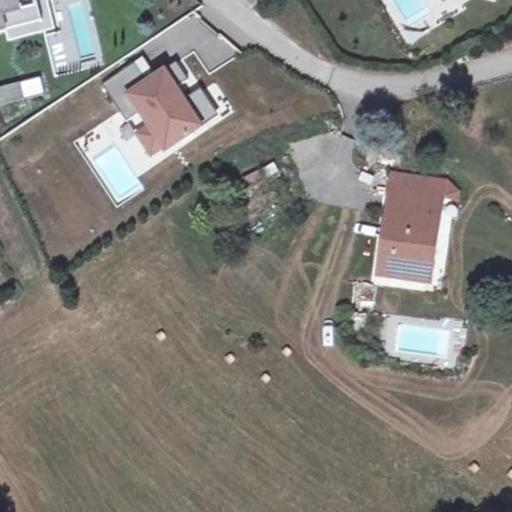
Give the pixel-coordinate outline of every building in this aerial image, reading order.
[(0,0),(0,32),(6,31),(3,17),(21,12),(18,0),(0,0)] [(43,22),(37,0),(18,0),(21,12),(3,17),(6,31),(43,22)] [(136,65),(132,68),(147,90),(151,87),(136,65)] [(181,108),(174,96),(173,95),(188,85),(176,67),(154,82),(155,84),(151,87),(147,90),(132,68),(99,90),(125,129),(141,118),(150,132),(165,155),(180,145),(182,149),(193,142),(191,138),(199,133),(208,127),(191,101),(181,108)] [(22,86),(0,90),(0,104),(0,106),(25,101),(22,86)] [(191,101),(208,127),(214,123),(197,98),(191,101)] [(152,164),(165,155),(150,132),(137,141),(152,164)] [(338,141),(312,141),(312,169),(338,169),(338,141)] [(394,196),(438,202),(457,192),(447,184),(390,175),(387,197),(394,198),(394,196)] [(387,250),(384,270),(422,276),(427,239),(432,239),(438,202),(394,196),(394,198),(389,236),(391,236),(389,251),(387,250)] [(427,239),(422,276),(427,277),(432,239),(427,239)]
